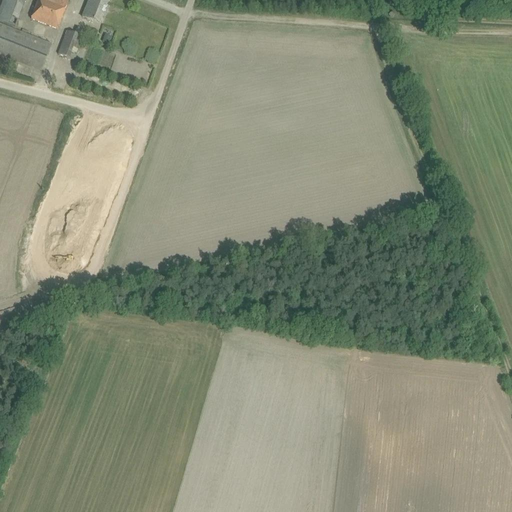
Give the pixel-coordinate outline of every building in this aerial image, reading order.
[(26,0),(3,0),(0,8),(0,21),(16,27),(26,0)] [(39,0),(32,19),(57,29),(69,0),(39,0)] [(108,2),(102,0),(88,0),(82,17),(100,24),(108,2)] [(0,24),(0,55),(41,71),(52,45),(0,24)] [(67,32),(58,55),(74,61),(83,38),(67,32)]
